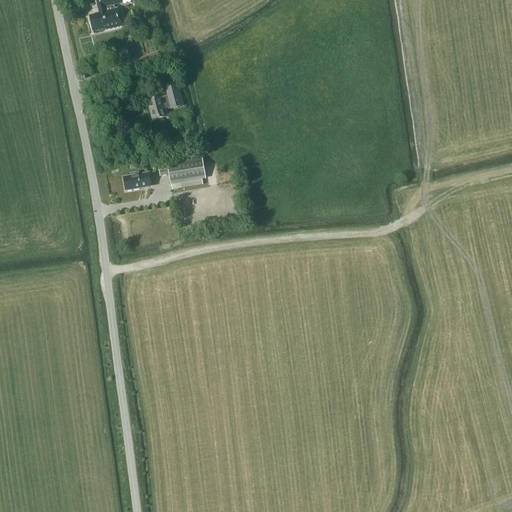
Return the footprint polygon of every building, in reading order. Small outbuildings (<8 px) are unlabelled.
[(113,0),(98,0),(101,15),(90,17),(93,32),(106,29),(106,31),(123,27),(119,9),(115,9),(113,0)] [(122,53),(123,57),(127,59),(130,60),(134,57),(135,54),(134,50),(131,48),(128,47),(126,47),(124,49),(122,52),(122,53)] [(117,66),(120,75),(161,62),(158,52),(117,66)] [(168,97),(164,98),(164,97),(148,102),(153,121),(169,117),(167,110),(184,106),(177,83),(165,87),(168,97)] [(169,176),(170,186),(206,180),(202,159),(188,161),(188,156),(173,159),(174,164),(158,167),(160,177),(169,176)] [(126,191),(141,188),(151,187),(150,175),(140,176),(138,173),(133,174),(132,177),(124,179),(126,191)]
